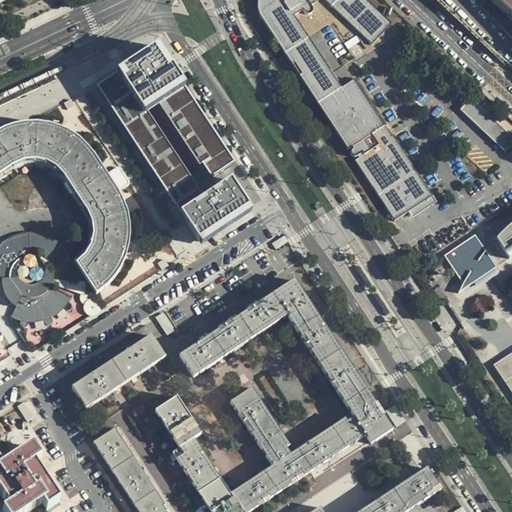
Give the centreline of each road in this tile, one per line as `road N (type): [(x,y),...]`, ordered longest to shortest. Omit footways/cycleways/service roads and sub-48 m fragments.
road 1 (secondary): [(511,457),(241,54),(218,0)]
road 2 (secondary): [(287,206),(488,511)]
road 3 (residential): [(0,389),(287,206)]
road 4 (secondary): [(163,0),(176,39),(287,206)]
road 5 (tertiary): [(511,94),(410,0)]
road 6 (primary): [(124,0),(0,58)]
